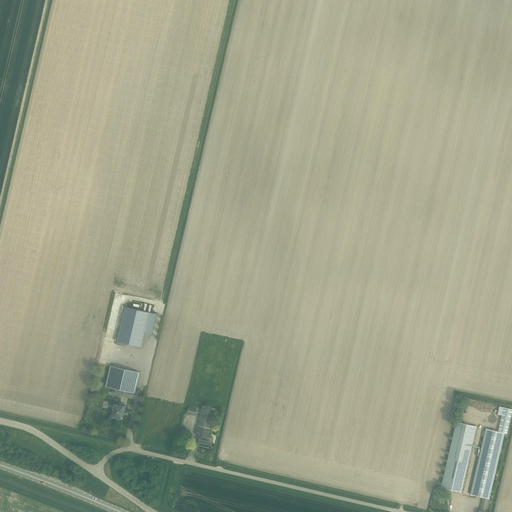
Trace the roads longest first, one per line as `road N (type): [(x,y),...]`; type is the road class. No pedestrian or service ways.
road 1 (unclassified): [(400,511),(132,449),(112,453),(94,472)]
road 2 (track): [(161,305),(231,0)]
road 3 (track): [(53,0),(0,233)]
road 4 (track): [(47,0),(0,207)]
road 5 (track): [(221,461),(418,506)]
road 6 (track): [(219,470),(245,340)]
road 7 (secondary): [(119,511),(0,465)]
